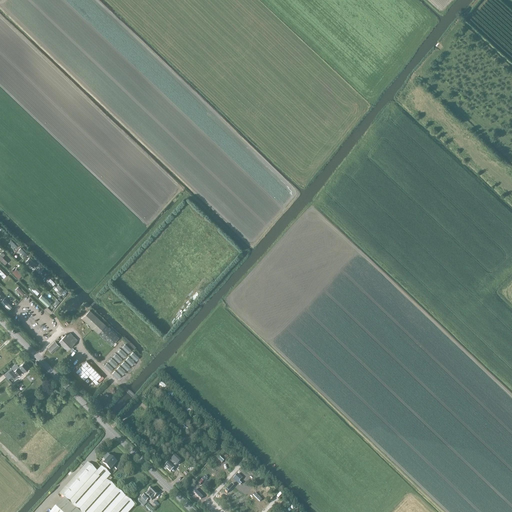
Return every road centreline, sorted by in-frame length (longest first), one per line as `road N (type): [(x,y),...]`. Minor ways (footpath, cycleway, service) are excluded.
road 1 (tertiary): [(192,511),(0,319)]
road 2 (unknown): [(35,355),(60,325),(0,263)]
